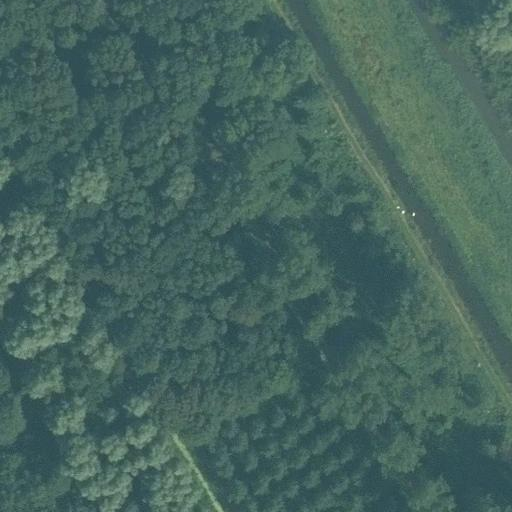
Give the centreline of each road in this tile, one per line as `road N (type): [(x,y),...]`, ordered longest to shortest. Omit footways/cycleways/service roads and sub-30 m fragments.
road 1 (track): [(373,0),(511,228)]
road 2 (unknown): [(93,511),(0,358)]
road 3 (track): [(62,511),(0,406)]
